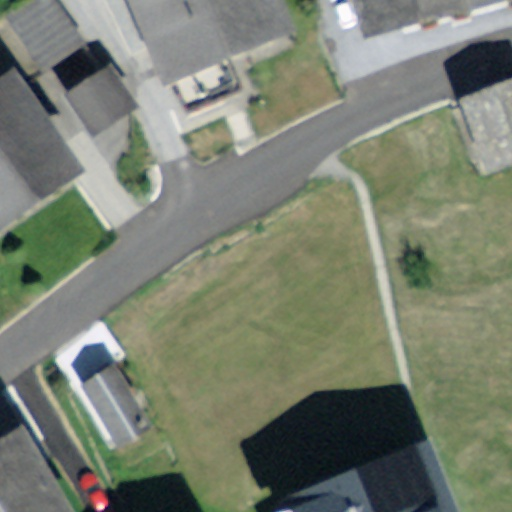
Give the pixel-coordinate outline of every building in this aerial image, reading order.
[(269,0),(135,0),(169,73),(280,23),(269,0)] [(350,0),(358,26),(454,0),(350,0)] [(68,95),(97,141),(141,114),(111,68),(68,95)] [(10,73),(0,80),(0,234),(85,171),(10,73)] [(511,82),(457,101),(483,178),(511,167),(511,82)] [(111,359),(79,379),(124,452),(157,432),(111,359)] [(65,511),(20,432),(0,443),(0,511),(65,511)] [(430,511),(410,454),(267,504),(270,511),(430,511)]
